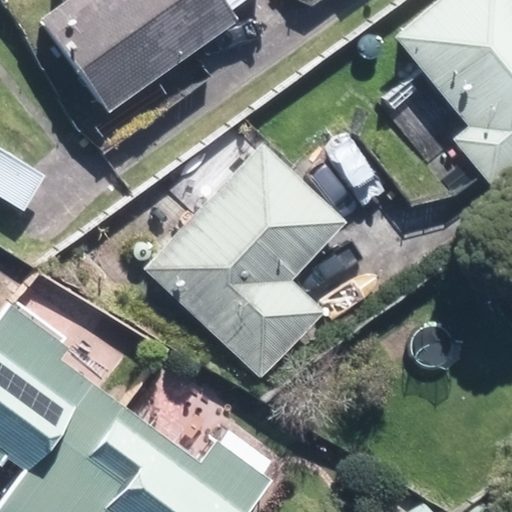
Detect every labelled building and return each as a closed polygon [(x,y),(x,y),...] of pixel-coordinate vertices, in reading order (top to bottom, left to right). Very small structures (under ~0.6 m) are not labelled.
[(52,0),(27,17),(96,114),(229,21),(222,11),(238,0),(52,0)] [(511,160),(511,0),(421,0),(378,38),(456,127),(440,141),(480,188),(511,160)] [(250,139),(129,270),(250,381),(318,307),(286,278),(339,221),(250,139)] [(0,148),(0,203),(13,212),(38,171),(0,148)] [(241,511),(276,466),(219,423),(190,462),(53,359),(62,348),(0,301),(0,460),(11,469),(0,484),(0,511),(241,511)]
